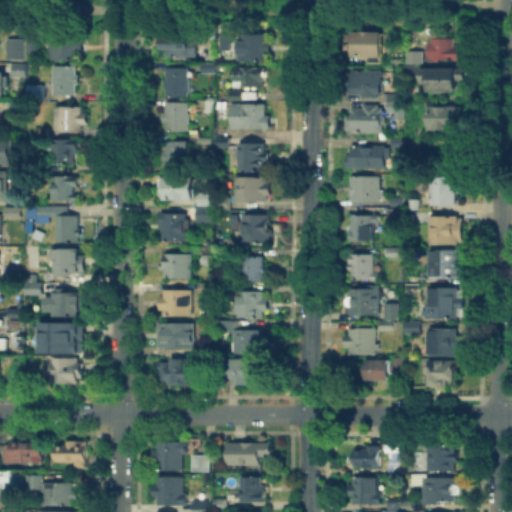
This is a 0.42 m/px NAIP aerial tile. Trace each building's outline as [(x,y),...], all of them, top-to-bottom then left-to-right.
[(189,32),(189,35),(199,35),(199,57),(172,57),(172,51),(165,51),(165,31),(189,32)] [(352,55),(352,33),(381,33),(380,67),(367,66),(367,55),(352,55)] [(270,35),(270,61),(241,61),(241,35),(270,35)] [(82,36),(82,62),(52,62),(52,36),(82,36)] [(430,60),(431,38),(459,38),(459,60),(430,60)] [(25,41),(25,60),(10,60),(10,41),(25,41)] [(231,44),(231,59),(214,59),(214,44),(231,44)] [(421,50),(404,49),(404,63),(420,63),(421,50)] [(416,62),(416,53),(428,54),(428,62),(416,62)] [(200,63),(215,62),(215,71),(200,71),(200,63)] [(27,66),(27,77),(14,77),(14,66),(27,66)] [(78,68),(78,96),(55,96),(55,68),(78,68)] [(235,69),(265,69),(265,88),(235,88),(235,69)] [(458,82),(458,93),(430,93),(430,82),(424,82),(424,69),(458,69),(458,82)] [(191,71),(190,97),(168,96),(168,71),(191,71)] [(352,85),(348,85),(348,73),(384,73),(384,96),(352,96),(352,85)] [(30,99),(30,86),(43,86),(43,99),(30,99)] [(391,96),(407,96),(407,110),(391,110),(391,96)] [(14,110),(14,99),(26,99),(26,110),(14,110)] [(207,101),(215,101),(215,111),(207,111),(207,101)] [(168,133),(168,104),(191,104),(191,133),(168,133)] [(266,105),(266,118),(272,118),(272,129),(233,129),(233,105),(266,105)] [(429,129),(429,107),(460,107),(460,129),(429,129)] [(80,108),(80,113),(89,113),(89,124),(80,124),(80,132),(55,132),(55,108),(80,108)] [(352,132),(346,132),(346,117),(352,117),(353,108),(384,108),(384,132),(352,132)] [(219,147),(219,138),(231,138),(231,147),(219,147)] [(55,165),(55,139),(78,139),(77,165),(55,165)] [(0,140),(13,141),(13,164),(0,164),(0,140)] [(167,168),(168,142),(188,142),(188,168),(167,168)] [(266,146),(266,170),(241,170),(241,146),(266,146)] [(352,147),(389,147),(389,169),(352,169),(352,147)] [(0,172),(8,172),(8,202),(0,202),(0,172)] [(435,205),(435,172),(457,172),(457,205),(435,205)] [(55,177),(78,178),(78,201),(55,201),(55,177)] [(239,177),(271,178),(271,202),(239,202),(239,177)] [(352,177),(383,177),(383,203),(352,202),(352,177)] [(163,199),(163,179),(196,179),(196,199),(163,199)] [(203,218),(203,196),(216,196),(216,219),(203,218)] [(69,207),(69,216),(79,217),(79,242),(58,242),(58,216),(40,216),(40,207),(69,207)] [(390,216),(390,208),(403,208),(403,216),(390,216)] [(247,215),(273,215),(273,243),(247,243),(247,215)] [(191,216),(191,241),(164,241),(164,216),(191,216)] [(378,217),(378,242),(353,242),(353,217),(378,217)] [(433,218),(465,218),(465,244),(433,243),(433,218)] [(213,256),(213,263),(203,263),(203,256),(196,256),(196,247),(213,247),(213,256)] [(390,250),(402,250),(402,258),(390,258),(390,250)] [(81,260),(81,274),(60,274),(60,260),(54,260),(54,251),(81,251),(81,260)] [(463,252),(463,278),(433,278),(433,252),(463,252)] [(196,255),(196,279),(166,279),(166,255),(196,255)] [(378,255),(378,280),(352,280),(352,255),(378,255)] [(244,259),(270,259),(270,283),(244,283),(244,259)] [(42,281),(25,281),(25,292),(42,293),(42,281)] [(182,292),(182,285),(195,286),(195,316),(165,316),(165,292),(182,292)] [(430,317),(430,289),(462,290),(462,317),(430,317)] [(383,291),(383,316),(353,315),(353,290),(383,291)] [(58,316),(58,292),(82,292),(82,316),(58,316)] [(240,315),(240,295),(269,295),(269,315),(240,315)] [(384,318),(398,318),(399,302),(384,302),(384,318)] [(14,327),(14,312),(25,312),(25,327),(14,327)] [(407,333),(407,323),(419,324),(419,334),(407,333)] [(80,344),(80,355),(40,355),(40,324),(80,324),(80,344)] [(198,324),(198,350),(161,349),(161,324),(198,324)] [(239,330),(271,331),(270,352),(238,352),(239,330)] [(433,330),(461,330),(461,356),(433,356),(433,330)] [(349,354),(349,331),(380,331),(380,354),(349,354)] [(233,384),(233,358),(269,358),(269,384),(233,384)] [(54,383),(54,361),(83,362),(83,383),(54,383)] [(160,362),(194,363),(194,386),(160,386),(160,362)] [(370,381),(370,362),(392,362),(392,381),(370,381)] [(433,363),(457,363),(457,382),(433,382),(433,363)] [(354,465),(354,446),(368,446),(368,438),(382,437),(382,465),(363,466),(363,465),(354,465)] [(427,468),(427,442),(455,442),(455,449),(458,449),(458,460),(455,460),(455,468),(427,468)] [(42,444),(42,463),(11,463),(11,444),(42,444)] [(76,463),(59,463),(60,444),(90,444),(90,468),(76,468),(76,463)] [(161,469),(161,444),(185,444),(185,469),(161,469)] [(232,444),(275,445),(275,457),(264,457),(264,466),(232,466),(232,444)] [(198,470),(198,459),(211,459),(211,471),(198,470)] [(353,473),(380,473),(380,492),(383,492),(383,502),(353,502),(353,494),(348,494),(348,482),(353,482),(353,473)] [(420,474),(420,482),(411,482),(411,474),(420,474)] [(423,475),(455,475),(455,483),(457,483),(459,484),(460,486),(460,487),(460,489),(458,491),(457,491),(455,492),(455,499),(439,499),(439,502),(423,502),(423,475)] [(46,476),(46,481),(76,481),(76,505),(46,505),(46,487),(35,487),(35,476),(46,476)] [(161,505),(161,476),(188,477),(188,506),(161,505)] [(267,480),(267,502),(244,502),(244,480),(267,480)] [(402,498),(416,498),(416,508),(402,508),(402,498)] [(193,511),(207,511),(208,499),(194,499),(193,511)] [(388,508),(400,508),(400,499),(388,499),(388,508)] [(217,511),(217,502),(230,502),(230,511),(217,511)]
